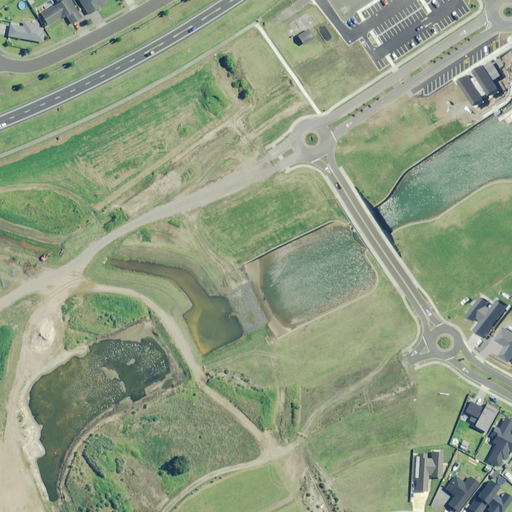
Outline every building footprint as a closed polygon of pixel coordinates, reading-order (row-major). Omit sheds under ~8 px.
[(40,14),(47,26),(60,19),(61,20),(66,17),(71,25),(81,18),(70,0),(55,0),(58,4),(40,14)] [(107,2),(105,0),(78,0),(88,14),(107,2)] [(37,25),(23,22),(22,27),(9,25),(7,37),(42,43),(44,29),(37,28),(37,25)] [(307,30),(295,38),(301,47),(313,40),(307,30)] [(384,231),(373,214),(355,226),(366,243),(384,231)] [(511,434),(508,432),(511,423),(511,419),(504,415),(497,427),(494,425),(488,435),(493,437),(490,441),(495,443),(485,460),(497,466),(501,459),(503,460),(508,450),(511,453),(511,452),(511,434)] [(473,511),(478,511),(498,485),(488,478),(466,507),(473,511)] [(501,511),(511,497),(504,491),(499,497),(496,494),(485,509),(488,511),(497,511),(501,511)]
